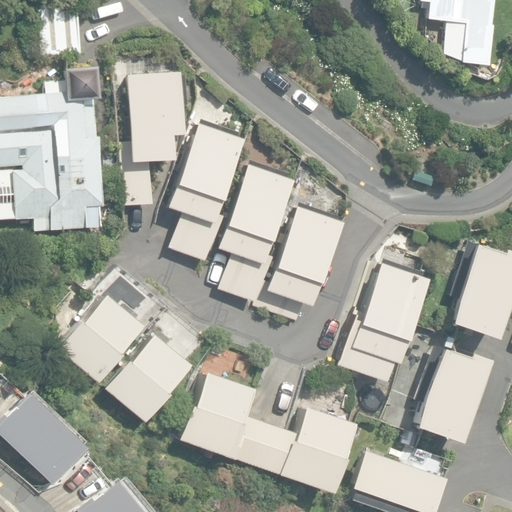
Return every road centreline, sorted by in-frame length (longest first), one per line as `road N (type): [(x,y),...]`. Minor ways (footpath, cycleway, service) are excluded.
road 1 (residential): [(158,0),(362,176),(403,199),(463,203),(511,182)]
road 2 (residential): [(511,101),(486,110),(458,106),(416,83),(351,0)]
